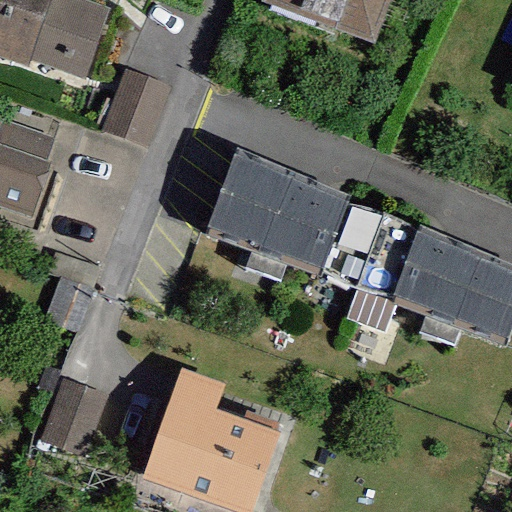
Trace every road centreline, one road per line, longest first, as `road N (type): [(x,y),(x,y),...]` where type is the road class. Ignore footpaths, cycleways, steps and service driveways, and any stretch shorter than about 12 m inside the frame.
road 1 (residential): [(192,113),(511,239)]
road 2 (residential): [(192,113),(132,302)]
